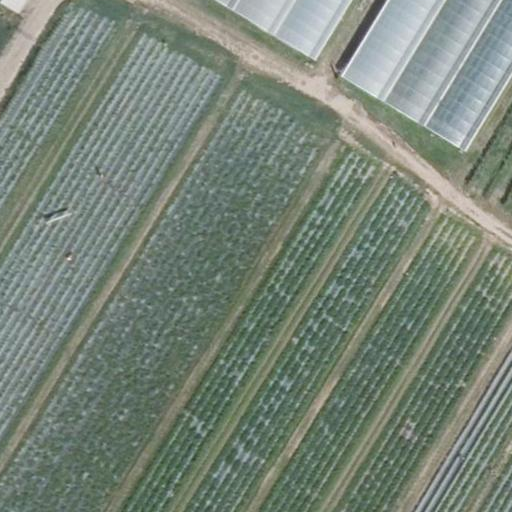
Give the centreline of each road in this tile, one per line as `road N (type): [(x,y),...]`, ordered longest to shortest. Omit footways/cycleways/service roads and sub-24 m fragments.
road 1 (track): [(511,238),(320,85),(103,0)]
road 2 (track): [(0,459),(246,58)]
road 3 (track): [(356,115),(113,511)]
road 4 (track): [(252,511),(448,193)]
road 5 (track): [(511,334),(403,511)]
